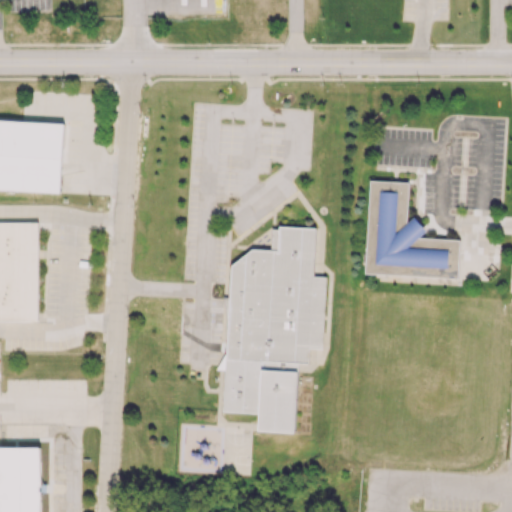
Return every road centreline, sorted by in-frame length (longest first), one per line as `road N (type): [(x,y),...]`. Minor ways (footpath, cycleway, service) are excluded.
road 1 (secondary): [(511,62),(0,61)]
road 2 (residential): [(132,61),(105,511)]
